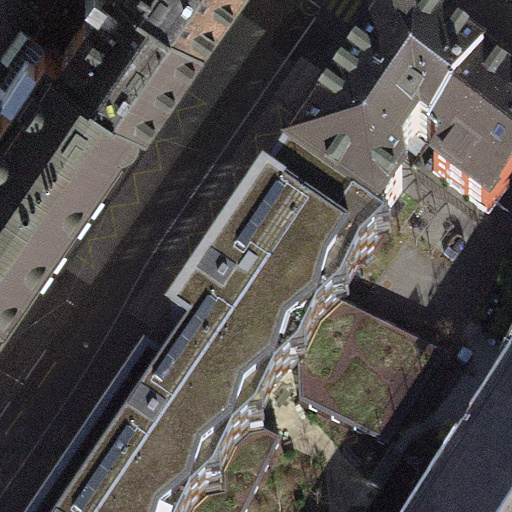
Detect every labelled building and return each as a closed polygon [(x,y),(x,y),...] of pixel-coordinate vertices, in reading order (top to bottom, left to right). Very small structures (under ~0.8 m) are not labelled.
[(100,0),(101,1),(62,55),(144,113),(174,62),(217,0),(100,0)] [(430,143),(483,70),(417,20),(387,25),(289,166),(377,227),(403,191),(399,165),(420,136),(430,143)] [(0,322),(124,142),(123,133),(129,131),(134,128),(138,121),(139,114),(140,113),(143,115),(144,113),(62,55),(31,35),(22,28),(2,58),(14,66),(1,83),(0,82),(0,322)] [(511,91),(483,70),(430,143),(447,155),(434,172),(490,214),(511,185),(511,91)] [(377,227),(289,166),(53,511),(248,511),(282,442),(264,433),(263,416),(276,389),(292,374),(299,373),(301,406),(389,448),(447,357),(348,309),(347,292),(362,264),(376,250),(390,247),(390,236),(377,227)] [(511,511),(511,397),(438,511),(511,511)]
